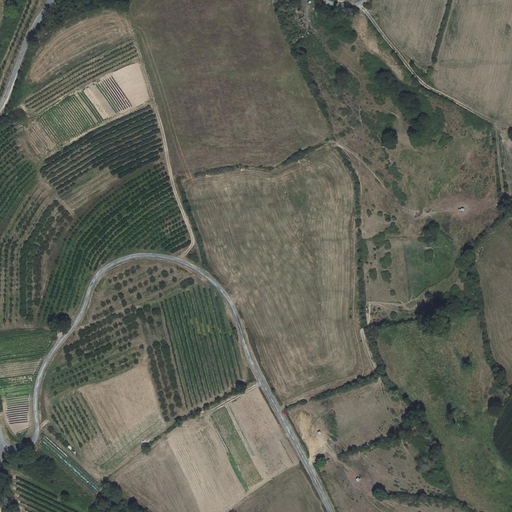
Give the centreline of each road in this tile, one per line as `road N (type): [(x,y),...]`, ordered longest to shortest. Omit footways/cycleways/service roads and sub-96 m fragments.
road 1 (unclassified): [(3,446),(31,442),(34,383),(98,273),(137,257),(179,260),(222,292),(249,364),(327,511)]
road 2 (track): [(511,219),(494,121),(419,83),(355,4)]
